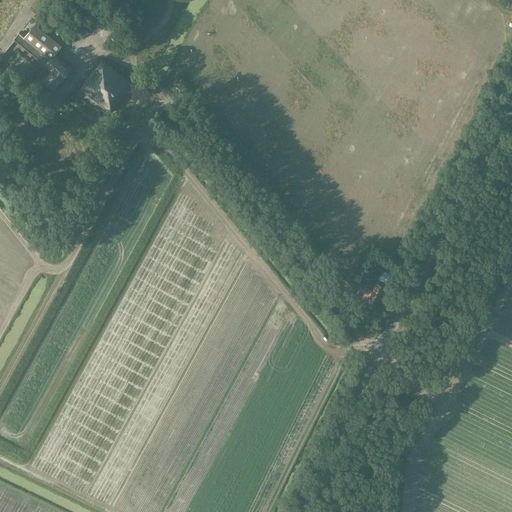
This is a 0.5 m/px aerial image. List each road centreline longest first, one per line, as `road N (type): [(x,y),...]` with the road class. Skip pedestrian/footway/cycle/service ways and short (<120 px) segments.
road 1 (unclassified): [(297,511),(511,100)]
road 2 (track): [(34,269),(61,266),(163,94)]
road 3 (track): [(0,328),(34,269),(0,215)]
